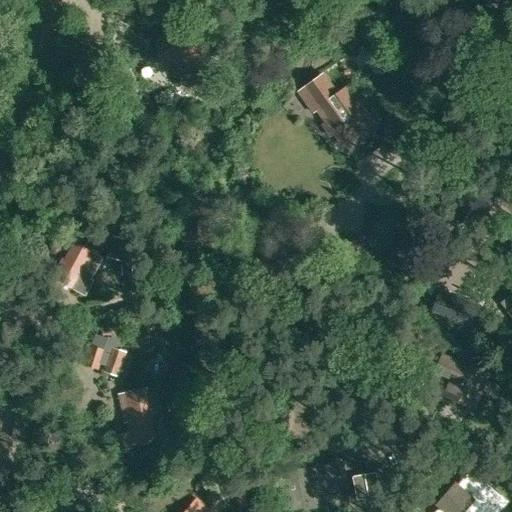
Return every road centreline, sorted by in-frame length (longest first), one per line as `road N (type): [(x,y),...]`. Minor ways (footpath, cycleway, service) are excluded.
road 1 (unknown): [(0,295),(65,312),(184,283),(229,281),(271,303),(327,353)]
road 2 (track): [(0,152),(49,0)]
